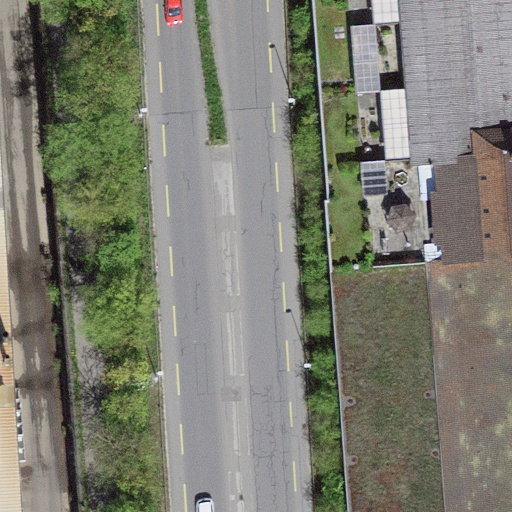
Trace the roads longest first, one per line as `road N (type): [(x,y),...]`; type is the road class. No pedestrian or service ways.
road 1 (primary): [(172,0),(180,141),(231,304)]
road 2 (primary): [(231,304),(253,135),(244,0)]
road 3 (primary): [(243,511),(231,304)]
